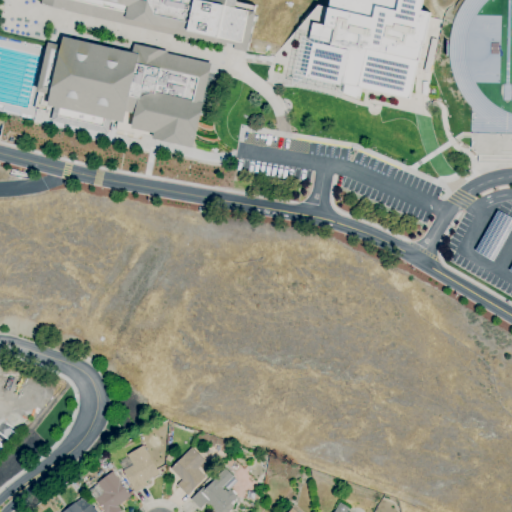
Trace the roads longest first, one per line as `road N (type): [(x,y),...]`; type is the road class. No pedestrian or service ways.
road 1 (residential): [(0,154),(316,217),(371,236),(511,315)]
road 2 (residential): [(47,469),(89,429),(95,393),(73,367),(0,343)]
